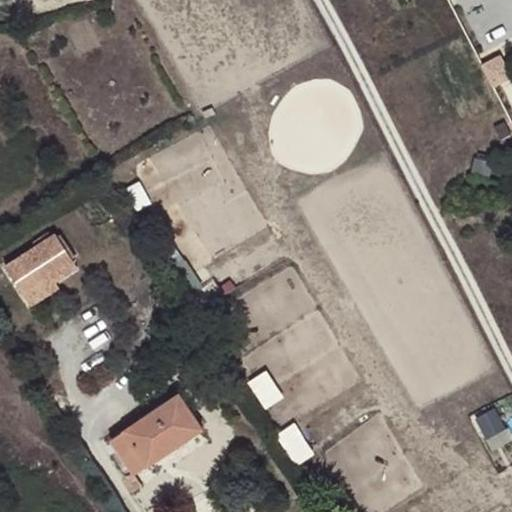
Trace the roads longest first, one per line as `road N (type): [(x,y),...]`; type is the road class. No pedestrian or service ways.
road 1 (unclassified): [(511,365),(325,0)]
road 2 (unknown): [(141,511),(93,428),(90,399),(99,386),(168,350)]
